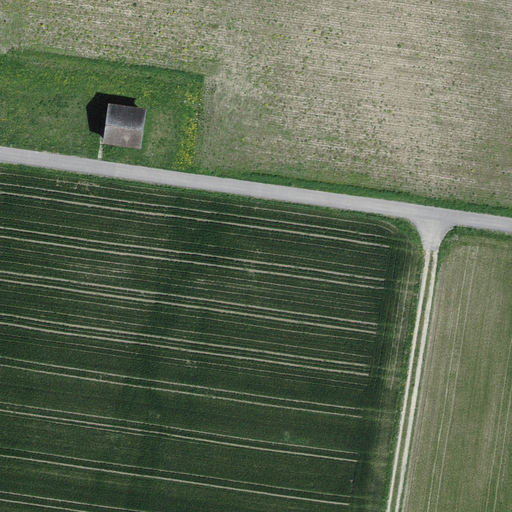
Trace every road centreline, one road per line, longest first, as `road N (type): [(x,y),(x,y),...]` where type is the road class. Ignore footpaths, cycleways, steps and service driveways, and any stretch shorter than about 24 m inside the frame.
road 1 (track): [(0,153),(511,225)]
road 2 (track): [(437,215),(391,511)]
